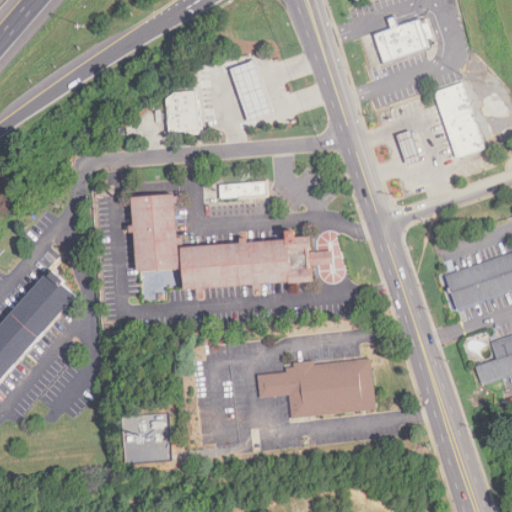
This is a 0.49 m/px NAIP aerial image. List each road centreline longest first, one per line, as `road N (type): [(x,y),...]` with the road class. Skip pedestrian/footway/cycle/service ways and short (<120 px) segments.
road 1 (tertiary): [(477,511),(381,224)]
road 2 (residential): [(353,140),(92,162)]
road 3 (tertiary): [(381,224),(304,0)]
road 4 (motorway): [(0,127),(122,44)]
road 5 (residential): [(381,224),(511,178)]
